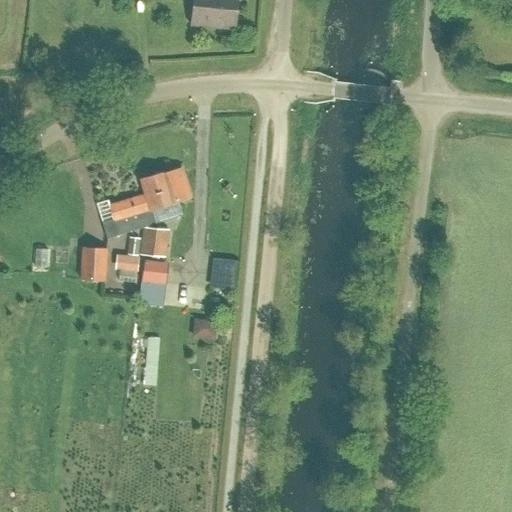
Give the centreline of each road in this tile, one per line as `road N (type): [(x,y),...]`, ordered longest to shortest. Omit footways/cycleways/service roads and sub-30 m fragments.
road 1 (track): [(278,86),(247,511)]
road 2 (unclassified): [(388,511),(432,100)]
road 3 (unclassified): [(0,170),(64,127),(136,99),(204,85),(278,86)]
road 4 (unclassified): [(278,86),(432,100)]
